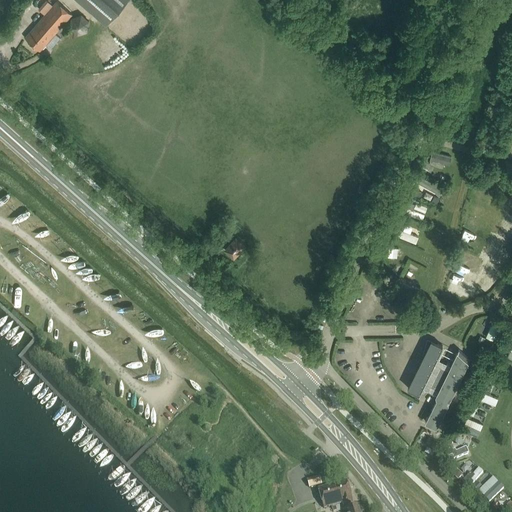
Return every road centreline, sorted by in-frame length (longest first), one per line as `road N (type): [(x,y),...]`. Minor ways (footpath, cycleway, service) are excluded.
road 1 (unclassified): [(295,382),(316,361),(468,511)]
road 2 (secondary): [(175,286),(0,128)]
road 3 (secondary): [(404,511),(351,439),(295,382)]
road 4 (secondary): [(286,391),(393,511)]
road 5 (secondary): [(295,382),(175,286)]
road 6 (secondary): [(175,286),(286,391)]
